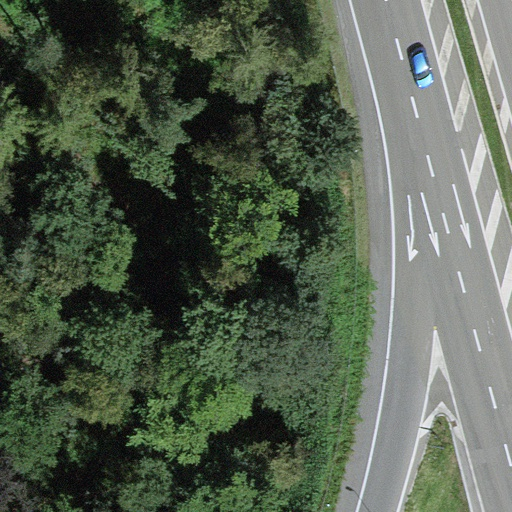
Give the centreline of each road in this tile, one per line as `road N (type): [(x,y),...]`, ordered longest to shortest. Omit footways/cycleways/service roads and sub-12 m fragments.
road 1 (motorway): [(434,177),(391,415),(363,511)]
road 2 (secondary): [(434,177),(511,423)]
road 3 (secondary): [(387,0),(434,177)]
